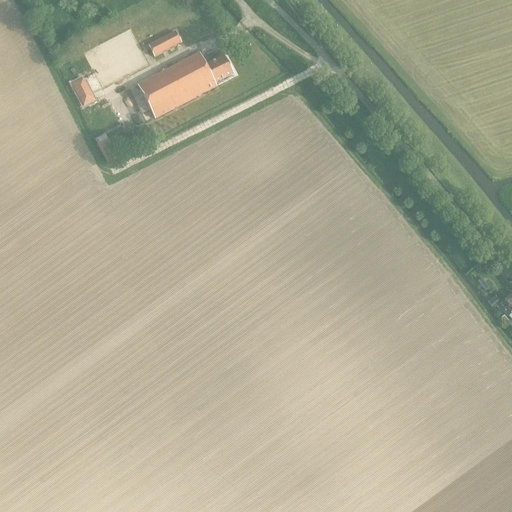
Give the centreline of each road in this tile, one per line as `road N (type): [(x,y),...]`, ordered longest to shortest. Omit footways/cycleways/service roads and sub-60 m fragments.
road 1 (unclassified): [(511,278),(366,101),(268,0)]
road 2 (track): [(238,0),(340,75)]
